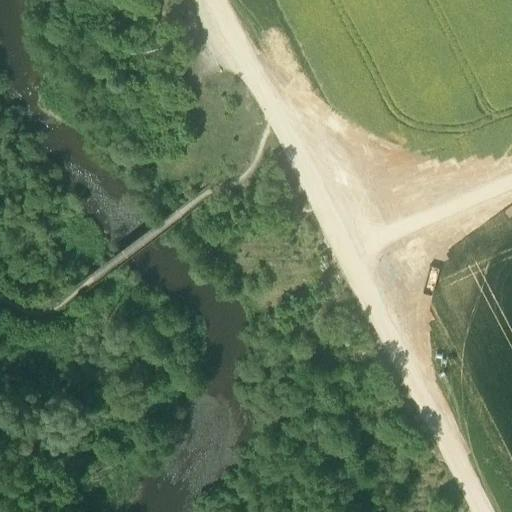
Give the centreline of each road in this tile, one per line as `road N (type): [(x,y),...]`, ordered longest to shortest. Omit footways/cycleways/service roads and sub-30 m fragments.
road 1 (track): [(488,511),(272,103)]
road 2 (track): [(346,245),(511,169)]
